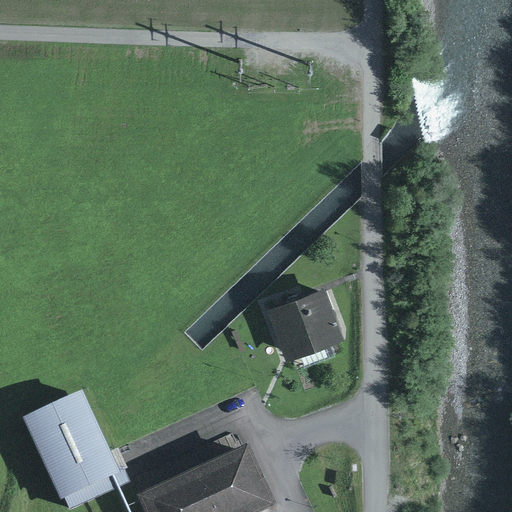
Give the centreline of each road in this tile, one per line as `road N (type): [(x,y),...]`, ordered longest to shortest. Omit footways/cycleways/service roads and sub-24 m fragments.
road 1 (track): [(371,0),(378,498)]
road 2 (track): [(373,44),(0,29)]
